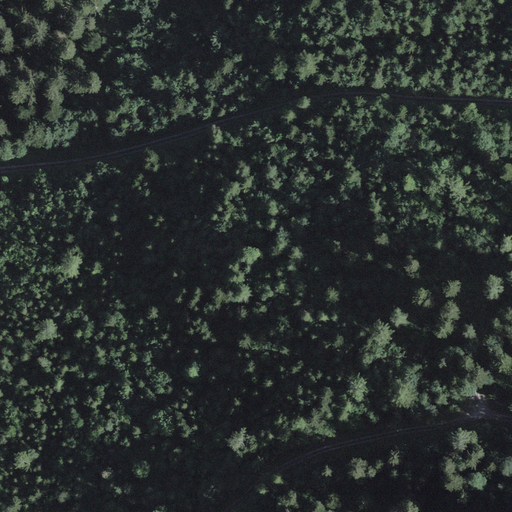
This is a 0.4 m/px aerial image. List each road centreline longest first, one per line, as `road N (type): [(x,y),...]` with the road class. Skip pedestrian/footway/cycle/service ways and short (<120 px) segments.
road 1 (track): [(511,103),(329,85),(174,143),(111,159),(0,170)]
road 2 (track): [(439,420),(306,458),(235,511)]
